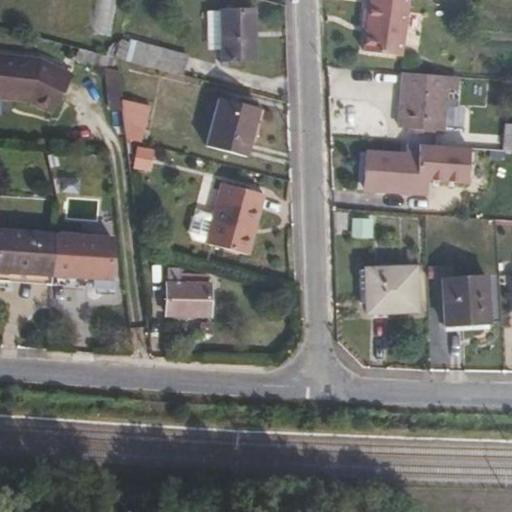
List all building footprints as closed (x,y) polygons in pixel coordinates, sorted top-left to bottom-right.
[(397,53),(404,0),(367,0),(365,0),(361,0),(359,16),(365,17),(362,30),(360,46),(397,53)] [(214,36),(213,10),(201,11),(202,36),(214,36)] [(247,58),(245,10),(213,10),(214,36),(215,59),(247,58)] [(114,73),(113,56),(75,45),(71,57),(101,67),(104,101),(117,100),(114,73)] [(176,73),(180,54),(144,45),(139,63),(176,73)] [(48,105),(67,70),(34,51),(0,47),(0,90),(24,92),(48,105)] [(440,128),(444,85),(455,85),(455,74),(401,69),(397,125),(411,126),(410,132),(419,132),(419,127),(440,128)] [(137,133),(150,83),(114,73),(117,100),(120,127),(137,133)] [(240,155),(255,107),(215,96),(201,143),(240,155)] [(411,188),(415,154),(367,149),(364,183),(411,188)] [(240,249),(259,189),(217,177),(199,237),(240,249)] [(0,260),(41,264),(45,226),(0,221),(0,260)] [(104,231),(45,226),(41,264),(101,269),(104,231)] [(106,279),(110,232),(104,231),(101,269),(41,264),(41,273),(106,279)] [(0,270),(41,273),(41,264),(0,260),(0,270)] [(412,308),(412,266),(363,266),(364,309),(412,308)] [(488,320),(486,273),(442,274),(443,321),(488,320)] [(202,308),(202,276),(160,275),(160,307),(202,308)]
